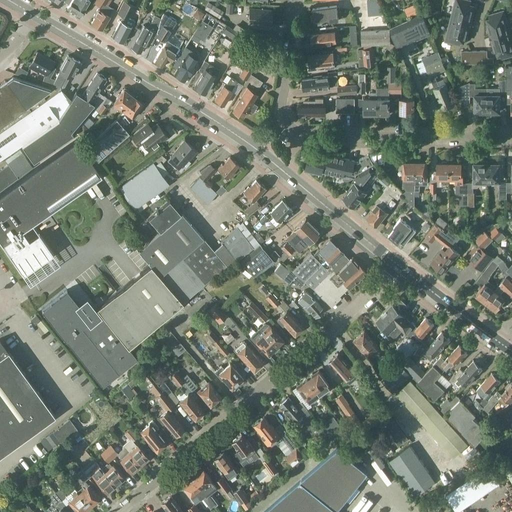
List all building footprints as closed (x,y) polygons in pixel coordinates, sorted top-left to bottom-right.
[(65,0),(70,3),(68,7),(70,8),(69,9),(73,11),(74,10),(81,15),(85,9),(84,8),(87,4),(89,0),(65,0)] [(111,0),(95,0),(94,2),(99,5),(93,16),(94,16),(91,23),(102,30),(115,9),(108,6),(111,0)] [(123,0),(117,12),(129,18),(135,5),(124,0),(123,0)] [(456,1),(451,19),(469,23),(470,18),(472,19),(474,10),(472,9),(473,5),(470,4),(471,1),(466,0),(461,0),(461,2),(456,1)] [(209,2),(205,9),(219,18),(224,11),(209,2)] [(410,6),(414,15),(421,12),(418,3),(410,6)] [(337,5),(313,8),(315,23),(339,20),(337,5)] [(270,24),(271,10),(249,8),(248,22),(270,24)] [(195,18),(200,20),(204,13),(197,9),(194,14),(197,15),(195,18)] [(428,9),(427,16),(439,19),(440,12),(428,9)] [(491,32),(492,37),(510,32),(504,14),(499,16),(498,13),(490,15),(490,18),(487,19),(488,23),(486,24),(489,33),(491,32)] [(155,31),(158,33),(169,17),(164,14),(161,18),(155,15),(148,28),(155,31)] [(391,28),(399,46),(431,32),(422,14),(391,28)] [(156,36),(164,41),(176,22),(169,17),(158,33),(156,36)] [(468,29),(469,23),(451,19),(447,38),(452,39),(452,42),(460,44),(461,41),(464,42),(465,38),(467,38),(469,29),(468,29)] [(124,41),(132,26),(131,26),(132,24),(126,21),(125,23),(120,20),(113,36),(124,41)] [(203,21),(194,34),(204,40),(212,27),(203,21)] [(144,25),(132,47),(133,48),(134,50),(136,51),(139,51),(141,52),(144,44),(147,46),(152,35),(155,31),(148,28),(144,25)] [(227,25),(222,32),(233,40),(235,38),(239,41),(242,43),(246,38),(227,25)] [(361,30),(362,44),(389,43),(389,29),(361,30)] [(335,30),(311,33),(312,44),(336,41),(335,30)] [(502,58),(510,55),(509,52),(511,51),(511,40),(510,32),(492,37),(494,42),(492,43),(495,52),(497,51),(498,55),(501,55),(502,58)] [(168,41),(155,61),(157,62),(157,63),(160,65),(162,65),(163,66),(168,59),(171,61),(176,53),(179,48),(168,41)] [(397,46),(390,43),(387,48),(394,52),(397,46)] [(185,47),(174,65),(178,68),(175,73),(176,74),(176,76),(180,78),(181,77),(185,80),(200,56),(185,47)] [(310,66),(325,64),(326,68),(335,67),(332,49),(324,50),(324,53),(309,55),(309,58),(308,60),(308,62),(310,63),(310,66)] [(365,65),(375,65),(374,49),(364,49),(365,65)] [(478,51),(479,63),(494,63),(493,57),(487,57),(487,50),(478,51)] [(56,68),(51,65),(54,61),(38,51),(29,67),(37,71),(38,69),(47,74),(45,76),(50,78),(56,68)] [(479,63),(478,51),(462,51),(463,63),(479,63)] [(438,52),(423,58),(426,65),(430,75),(434,73),(445,69),(441,59),(438,52)] [(259,59),(258,58),(252,54),(239,75),(247,80),(259,59)] [(68,55),(56,79),(55,82),(58,83),(56,87),(62,89),(61,86),(67,74),(72,77),(81,61),(68,55)] [(393,65),(406,65),(402,56),(400,57),(403,62),(393,63),(393,65)] [(203,72),(194,86),(199,89),(199,91),(203,93),(205,92),(206,93),(220,70),(205,61),(199,70),(203,72)] [(389,87),(377,88),(377,113),(381,113),(382,114),(386,114),(387,113),(390,113),(390,98),(389,98),(389,93),(395,93),(395,81),(395,67),(387,67),(387,82),(389,82),(389,87)] [(50,107),(46,100),(0,132),(0,158),(22,144),(33,161),(72,133),(70,131),(92,107),(104,114),(109,107),(103,104),(107,97),(98,92),(107,78),(98,73),(83,95),(77,91),(70,102),(66,96),(50,107)] [(430,75),(429,76),(434,88),(435,88),(443,108),(454,103),(446,83),(439,86),(434,73),(430,75)] [(259,87),(263,81),(251,74),(247,79),(259,87)] [(314,77),(303,79),(304,90),(330,87),(330,84),(339,83),(337,75),(323,76),(323,74),(316,75),(316,76),(314,77)] [(12,76),(0,85),(0,125),(50,89),(12,76)] [(45,76),(43,82),(51,85),(59,91),(62,89),(56,87),(58,83),(55,82),(56,79),(50,78),(45,76)] [(225,83),(215,99),(217,100),(217,102),(220,103),(222,103),(224,105),(232,91),(231,91),(237,81),(231,77),(226,84),(225,83)] [(506,90),(506,78),(503,78),(503,80),(499,80),(499,88),(487,88),(487,112),(493,112),(493,111),(499,111),(499,92),(506,92),(506,90)] [(487,112),(487,88),(487,86),(475,86),(475,82),(469,82),(469,93),(475,93),(475,110),(480,110),(480,112),(487,112)] [(339,94),(357,92),(356,85),(338,86),(339,94)] [(253,102),(258,93),(248,87),(233,110),(243,117),(247,111),(252,114),(256,108),(256,107),(256,106),(256,105),(255,104),(253,102)] [(370,92),(370,98),(364,98),(364,113),(377,113),(377,88),(377,92),(370,92)] [(62,89),(59,91),(46,100),(50,107),(66,96),(62,89)] [(125,111),(135,97),(124,90),(114,103),(125,111)] [(144,104),(135,97),(125,111),(135,117),(140,110),(139,109),(144,104)] [(326,104),(324,104),(324,98),(316,98),(316,100),(305,100),(305,103),(300,103),(300,114),(316,115),(326,115),(326,104)] [(336,112),(354,113),(354,98),(336,98),(336,112)] [(418,105),(414,105),(414,98),(400,98),(401,113),(414,113),(418,113),(418,105)] [(117,118),(88,145),(99,160),(129,132),(117,118)] [(266,127),(259,122),(254,130),(260,134),(266,127)] [(147,123),(130,135),(138,145),(142,143),(148,151),(167,137),(157,124),(150,129),(149,128),(148,129),(145,125),(147,123)] [(78,130),(84,136),(89,130),(83,124),(78,130)] [(23,229),(62,201),(101,172),(76,137),(0,192),(0,238),(25,272),(53,251),(40,232),(30,239),(23,229)] [(170,157),(167,161),(181,172),(184,168),(185,169),(191,162),(189,160),(194,154),(196,151),(184,141),(170,157)] [(7,163),(0,168),(0,187),(17,176),(18,178),(33,167),(19,149),(5,159),(8,163),(8,164),(7,163)] [(156,160),(120,187),(135,208),(168,184),(162,176),(163,175),(155,164),(160,161),(162,163),(163,162),(163,163),(166,159),(159,153),(153,158),(156,160)] [(325,157),(310,153),(306,169),(322,173),(323,170),(344,175),(354,178),(356,177),(356,174),(374,164),(368,155),(359,160),(361,162),(359,163),(326,154),(325,157)] [(228,177),(240,164),(231,157),(225,164),(223,163),(219,168),(228,177)] [(404,178),(408,178),(408,189),(407,189),(401,182),(397,186),(403,193),(409,201),(413,205),(414,206),(414,190),(415,162),(404,162),(404,178)] [(425,162),(415,162),(414,190),(420,190),(420,178),(425,178),(425,162)] [(449,178),(449,163),(437,163),(437,178),(438,184),(442,185),(442,178),(449,178)] [(449,163),(449,178),(456,178),(456,183),(456,197),(460,197),(460,205),(468,205),(468,204),(468,183),(463,183),(463,171),(461,171),(461,163),(449,163)] [(472,181),(472,183),(468,183),(468,204),(473,204),(473,187),(477,187),(480,185),(480,181),(487,181),(487,163),(474,163),(474,181),(472,181)] [(500,163),(487,163),(487,181),(500,181),(500,163)] [(200,176),(206,182),(217,169),(211,164),(200,176)] [(370,167),(358,174),(367,181),(375,171),(376,172),(378,169),(373,165),(371,168),(370,167)] [(256,180),(249,187),(248,187),(244,192),(254,201),(265,188),(256,180)] [(354,207),(365,193),(359,188),(362,184),(358,181),(356,184),(354,184),(349,190),(350,190),(343,198),(354,207)] [(381,200),(378,204),(377,203),(373,209),(367,217),(377,225),(388,212),(383,208),(396,193),(387,185),(377,197),(381,200)] [(47,306),(42,310),(104,386),(119,373),(120,373),(138,358),(129,347),(184,302),(227,264),(214,250),(204,237),(182,212),(171,199),(149,218),(161,231),(140,249),(139,250),(151,265),(97,307),(100,311),(91,319),(67,290),(58,297),(47,306)] [(248,216),(261,206),(257,200),(244,210),(248,216)] [(281,221),(292,209),(282,200),(271,212),(281,221)] [(413,205),(409,201),(400,212),(404,215),(413,205)] [(259,221),(263,224),(268,218),(264,215),(259,221)] [(293,243),(313,225),(306,218),(294,230),(295,232),(288,238),(293,243)] [(389,234),(389,235),(398,243),(400,242),(404,245),(416,231),(404,221),(401,218),(394,227),(395,227),(389,234)] [(259,244),(260,244),(264,240),(258,233),(254,236),(242,222),(221,239),(238,260),(254,247),(255,248),(259,244)] [(313,225),(293,243),(299,249),(306,243),(307,244),(320,232),(313,225)] [(435,225),(426,237),(432,242),(435,237),(440,241),(445,245),(431,262),(442,271),(450,261),(452,262),(462,249),(453,241),(458,235),(451,229),(447,234),(435,225)] [(496,226),(490,233),(496,239),(502,232),(496,226)] [(477,238),(476,239),(483,246),(488,241),(491,238),(488,234),(484,231),(481,234),(477,238)] [(330,238),(313,255),(311,253),(300,264),(298,261),(290,269),(296,274),(306,282),(313,288),(348,258),(343,252),(330,238)] [(281,248),(285,252),(279,257),(283,261),(293,250),(290,247),(291,246),(287,242),(281,248)] [(259,244),(255,248),(241,260),(255,277),(275,261),(260,244),(259,244)] [(466,259),(482,272),(494,257),(478,244),(466,259)] [(348,258),(313,288),(321,297),(325,301),(330,296),(334,300),(366,272),(353,257),(350,260),(348,258)] [(484,272),(489,277),(499,265),(493,260),(484,272)] [(306,282),(296,274),(295,275),(280,263),(274,271),(289,283),(292,279),(302,287),(306,282)] [(500,284),(495,291),(486,303),(489,305),(488,307),(493,311),(494,309),(496,310),(505,298),(500,294),(504,289),(511,296),(511,294),(511,282),(506,277),(500,284)] [(481,301),(482,300),(486,303),(495,291),(485,283),(476,295),(477,296),(476,298),(481,301)] [(259,289),(265,295),(268,292),(263,286),(259,289)] [(296,299),(292,302),(297,307),(301,304),(300,304),(301,303),(304,304),(305,304),(306,305),(305,305),(306,305),(303,307),(308,314),(311,311),(315,317),(324,310),(314,298),(313,298),(311,296),(312,295),(305,290),(297,300),(296,299)] [(266,297),(265,298),(274,308),(280,302),(271,293),(270,294),(266,297)] [(405,316),(400,311),(405,305),(398,298),(385,311),(394,320),(403,329),(407,332),(414,324),(413,325),(405,316)] [(252,301),(246,306),(257,318),(263,313),(252,301)] [(212,315),(219,323),(228,316),(216,303),(206,311),(210,316),(212,315)] [(295,334),(303,327),(292,315),(291,316),(286,311),(278,318),(283,324),(284,323),(295,334)] [(394,320),(385,311),(376,320),(389,332),(395,337),(402,329),(406,332),(406,333),(410,337),(411,336),(407,332),(403,329),(394,320)] [(41,319),(37,314),(31,319),(35,324),(41,319)] [(418,328),(414,324),(407,332),(411,336),(414,334),(421,340),(424,337),(434,325),(426,318),(418,328)] [(259,329),(279,347),(285,341),(270,325),(265,323),(259,329)] [(279,347),(259,329),(262,332),(255,338),(260,344),(259,344),(270,356),(279,347)] [(369,357),(380,348),(365,330),(354,340),(369,357)] [(159,331),(150,338),(154,342),(162,335),(159,331)] [(229,352),(212,331),(207,335),(224,356),(229,352)] [(442,332),(432,343),(427,339),(416,351),(420,355),(422,352),(431,360),(450,339),(442,332)] [(0,455),(56,415),(0,339),(0,455)] [(262,363),(245,343),(246,342),(244,340),(233,349),(236,352),(253,370),(254,370),(262,363)] [(433,365),(434,365),(424,375),(418,382),(434,400),(445,390),(435,380),(451,363),(454,366),(464,356),(467,352),(459,345),(458,346),(449,356),(448,356),(445,360),(441,356),(433,365)] [(360,375),(350,364),(345,359),(339,353),(331,361),(341,373),(340,374),(350,385),(360,375)] [(455,374),(450,380),(457,387),(460,385),(463,381),(467,385),(482,368),(474,361),(463,372),(460,370),(456,375),(455,374)] [(222,365),(216,371),(223,379),(224,378),(232,387),(243,377),(231,363),(224,368),(222,365)] [(401,363),(391,372),(402,384),(411,375),(404,367),(401,363)] [(129,384),(132,387),(145,377),(152,386),(156,382),(146,370),(129,384)] [(331,387),(329,383),(319,370),(315,373),(314,372),(308,376),(321,394),(331,387)] [(194,389),(184,377),(183,378),(185,380),(184,381),(176,371),(171,375),(188,394),(180,400),(195,418),(204,411),(194,399),(198,396),(193,390),(194,389)] [(424,375),(420,371),(414,377),(418,382),(424,375)] [(500,381),(492,373),(477,390),(485,397),(484,399),(484,400),(487,403),(493,395),(490,392),(500,381)] [(188,374),(184,377),(194,389),(198,386),(188,374)] [(321,394),(308,376),(302,381),(303,382),(298,385),(310,402),(321,394)] [(220,396),(205,378),(201,381),(205,386),(200,390),(211,404),(220,396)] [(411,380),(397,393),(454,457),(468,444),(454,428),(449,423),(442,415),(411,380)] [(159,386),(175,405),(179,401),(164,382),(159,386)] [(484,405),(483,407),(488,412),(498,400),(497,400),(499,398),(507,405),(509,402),(510,402),(511,400),(511,383),(511,384),(502,394),(498,390),(493,395),(487,403),(484,405)] [(129,398),(135,394),(128,385),(121,390),(123,392),(121,393),(124,397),(127,396),(129,398)] [(161,410),(163,412),(157,417),(163,424),(165,423),(175,435),(184,427),(169,409),(175,405),(159,386),(162,391),(156,396),(164,406),(161,410)] [(327,435),(320,426),(308,409),(303,413),(289,397),(281,404),(291,415),(289,417),(294,422),(302,415),(310,426),(308,428),(319,443),(327,437),(327,435)] [(447,398),(440,405),(443,407),(441,409),(445,413),(446,412),(457,402),(452,398),(450,400),(447,398)] [(457,402),(446,412),(445,413),(462,430),(474,417),(483,407),(484,405),(487,403),(484,400),(480,403),(475,399),(468,407),(460,398),(457,402)] [(347,401),(340,406),(356,429),(363,425),(357,416),(353,410),(347,401)] [(134,408),(140,415),(146,411),(139,403),(134,408)] [(374,414),(364,421),(369,429),(379,422),(374,415),(374,414)] [(284,439),(293,452),(287,457),(293,466),(304,457),(299,450),(301,449),(281,423),(275,427),(272,424),(271,424),(265,417),(255,424),(265,437),(263,438),(268,444),(275,439),(278,443),(284,439)] [(320,426),(327,435),(328,434),(329,437),(337,430),(336,429),(340,425),(334,417),(320,426)] [(474,417),(462,430),(475,445),(488,431),(474,417)] [(70,418),(53,431),(62,442),(79,429),(70,418)] [(408,438),(395,419),(387,425),(400,444),(404,441),(404,442),(405,441),(405,440),(408,438)] [(167,442),(156,429),(159,427),(153,420),(140,431),(146,437),(145,438),(156,451),(167,442)] [(376,427),(370,431),(374,437),(380,433),(376,427)] [(125,433),(130,439),(124,445),(126,447),(140,464),(149,457),(138,445),(137,445),(133,439),(136,436),(130,429),(125,433)] [(40,441),(48,451),(60,442),(52,432),(40,441)] [(234,441),(233,442),(239,450),(235,453),(242,461),(243,460),(252,454),(256,459),(259,456),(260,456),(256,451),(247,439),(243,434),(238,438),(236,438),(234,440),(234,441)] [(117,454),(116,452),(117,451),(111,445),(106,449),(114,457),(117,454)] [(416,496),(435,482),(419,459),(421,458),(416,453),(415,453),(410,446),(390,460),(416,496)] [(53,456),(58,463),(70,454),(64,447),(53,456)] [(118,453),(122,458),(121,459),(132,471),(135,469),(136,470),(139,467),(138,466),(140,464),(126,447),(118,453)] [(338,448),(263,511),(335,511),(343,503),(356,487),(368,472),(338,448)] [(101,453),(108,462),(114,457),(106,449),(101,453)] [(217,456),(215,458),(229,476),(233,473),(235,475),(239,472),(237,470),(224,452),(222,453),(221,452),(217,456)] [(493,465),(498,459),(494,455),(488,461),(493,465)] [(268,457),(263,461),(272,474),(277,470),(268,457)] [(108,463),(102,468),(116,484),(124,477),(114,464),(112,466),(110,463),(109,464),(108,463)] [(116,484),(102,468),(99,464),(90,471),(107,491),(116,484)] [(35,466),(29,472),(35,479),(42,474),(35,466)] [(204,469),(195,476),(204,489),(207,494),(216,505),(217,505),(220,503),(214,495),(213,495),(211,492),(218,487),(217,486),(204,469)] [(89,478),(82,470),(77,474),(84,482),(89,478)] [(204,489),(195,476),(184,484),(194,497),(199,494),(207,504),(209,505),(211,507),(215,505),(216,506),(217,505),(216,505),(207,494),(204,489)] [(225,492),(231,488),(223,477),(217,481),(225,492)] [(82,487),(78,490),(80,493),(91,506),(95,503),(95,501),(99,497),(89,485),(86,482),(81,486),(82,487)] [(264,485),(259,488),(262,493),(267,489),(264,485)] [(253,502),(241,486),(233,492),(245,508),(253,502)] [(91,506),(80,493),(78,490),(77,491),(75,488),(65,496),(66,497),(70,501),(78,511),(81,511),(84,510),(86,511),(91,506)] [(59,489),(55,493),(62,500),(66,497),(65,496),(59,489)] [(62,500),(55,493),(51,497),(55,502),(46,510),(48,511),(64,511),(62,508),(65,505),(61,500),(62,500)] [(169,511),(184,511),(172,496),(163,503),(169,511)] [(190,511),(201,511),(196,503),(188,509),(190,511)]
